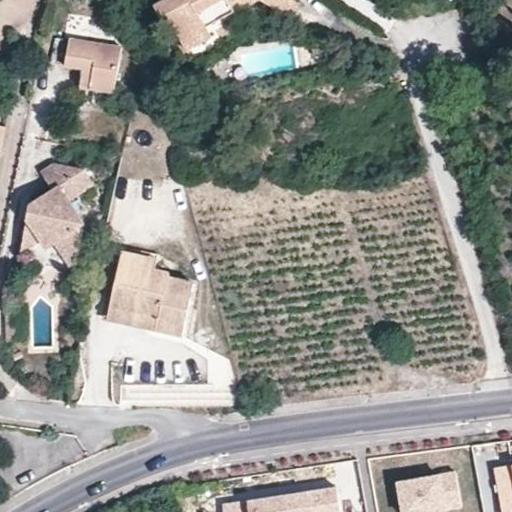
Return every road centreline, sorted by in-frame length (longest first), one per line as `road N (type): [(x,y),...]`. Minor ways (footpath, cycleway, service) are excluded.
road 1 (residential): [(197,446),(268,429),(511,402)]
road 2 (residential): [(197,446),(158,421),(0,406)]
road 3 (residential): [(38,511),(197,446)]
